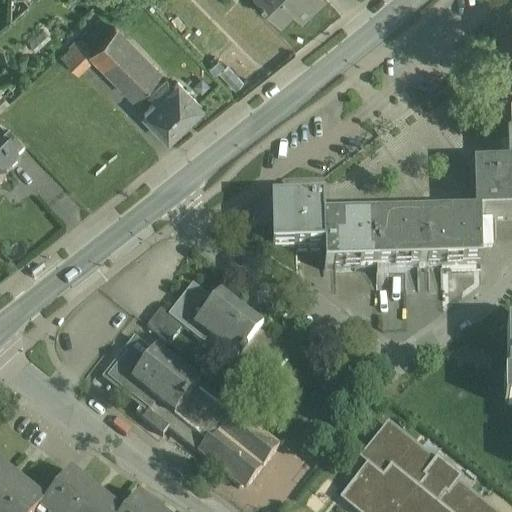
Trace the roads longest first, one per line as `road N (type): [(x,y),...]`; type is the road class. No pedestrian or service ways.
road 1 (residential): [(169,188),(202,240),(264,293),(309,296),(375,347),(398,354),(420,348),(511,277)]
road 2 (primary): [(409,0),(169,188)]
road 3 (residential): [(0,363),(198,511)]
road 4 (primary): [(169,188),(0,323)]
